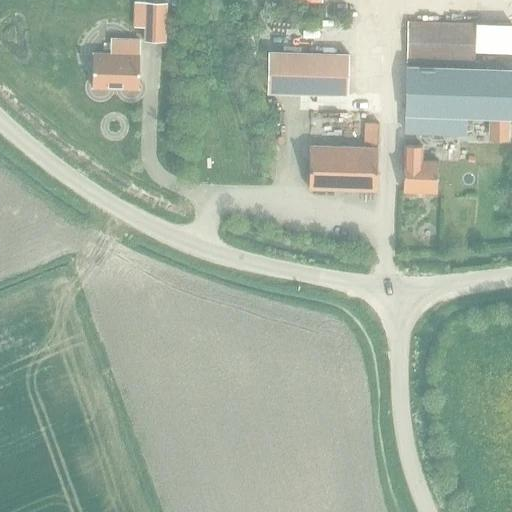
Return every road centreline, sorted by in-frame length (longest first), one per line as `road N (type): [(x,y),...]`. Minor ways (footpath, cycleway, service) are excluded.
road 1 (unclassified): [(400,290),(194,245),(126,213),(0,119)]
road 2 (unclassified): [(426,511),(400,405),(400,290)]
